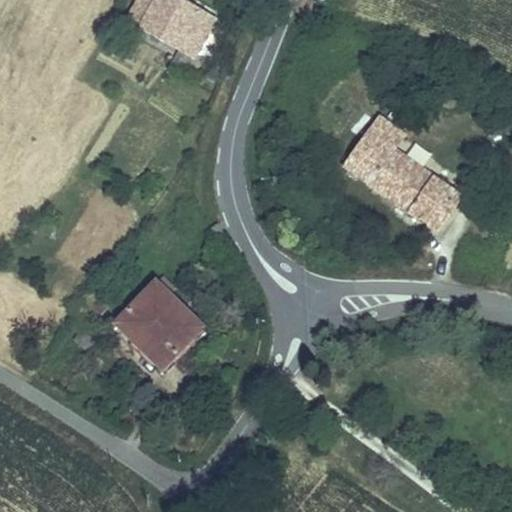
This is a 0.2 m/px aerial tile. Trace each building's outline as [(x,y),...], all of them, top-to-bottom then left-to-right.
[(216,21),(187,5),(185,8),(177,4),(179,1),(177,0),(139,0),(128,21),(181,51),(194,58),(195,59),(216,21)] [(185,75),(194,58),(181,51),(172,67),(185,75)] [(462,200),(394,152),(407,137),(379,118),(345,166),(368,183),(410,212),(439,232),(462,200)] [(222,236),(217,225),(209,231),(214,240),(222,236)] [(177,289),(164,277),(157,285),(170,297),(177,289)] [(170,297),(157,285),(117,326),(159,367),(172,354),(176,358),(190,343),(204,330),(170,297)] [(78,303),(56,286),(46,299),(68,317),(70,314),(75,307),(78,303)] [(16,308),(26,294),(21,290),(11,304),(16,308)] [(93,325),(109,308),(90,291),(78,303),(75,307),(93,325)] [(69,324),(74,317),(70,314),(68,317),(65,321),(69,324)] [(194,347),(207,334),(204,330),(190,343),(194,347)] [(163,371),(176,358),(172,354),(159,367),(163,371)] [(147,378),(133,363),(121,375),(136,390),(147,378)] [(137,421),(142,415),(138,411),(133,417),(137,421)]
